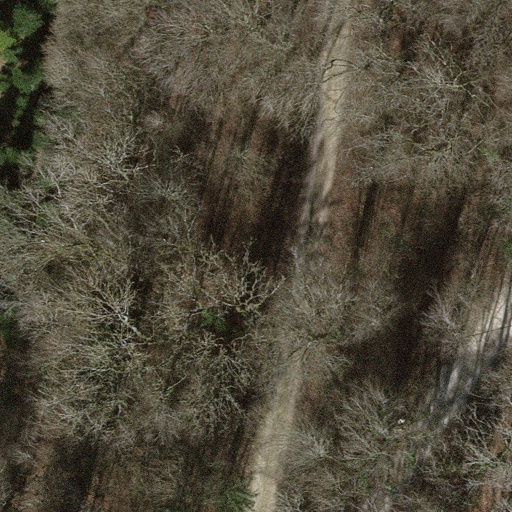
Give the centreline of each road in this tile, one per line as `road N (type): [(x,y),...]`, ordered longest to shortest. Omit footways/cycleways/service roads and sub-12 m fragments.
road 1 (track): [(339,0),(310,240),(259,511)]
road 2 (track): [(511,296),(355,511)]
